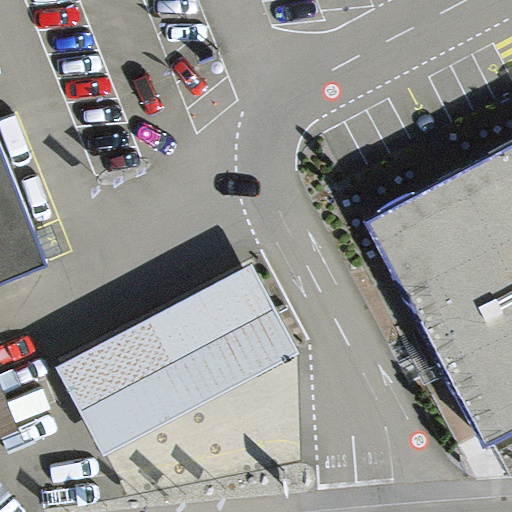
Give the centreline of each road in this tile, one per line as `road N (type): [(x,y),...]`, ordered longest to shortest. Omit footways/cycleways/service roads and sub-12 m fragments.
road 1 (unknown): [(133,0),(137,45),(219,224),(130,271)]
road 2 (unknown): [(130,271),(15,0)]
